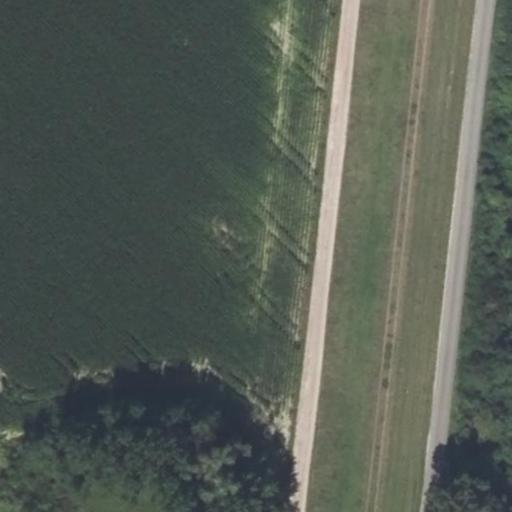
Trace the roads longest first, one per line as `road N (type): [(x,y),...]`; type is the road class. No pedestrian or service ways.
road 1 (track): [(417,0),(358,511)]
road 2 (unclassified): [(490,0),(434,511)]
road 3 (track): [(298,511),(354,0)]
